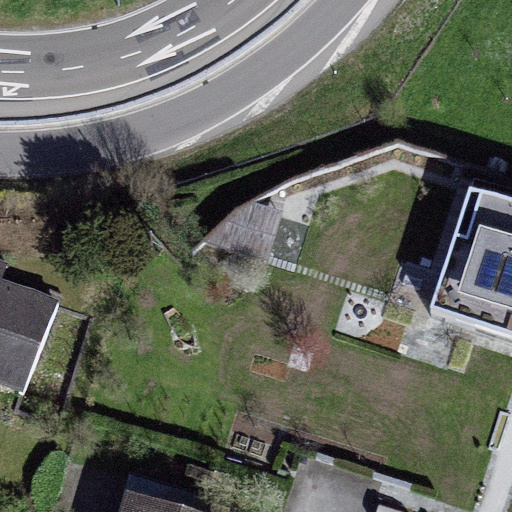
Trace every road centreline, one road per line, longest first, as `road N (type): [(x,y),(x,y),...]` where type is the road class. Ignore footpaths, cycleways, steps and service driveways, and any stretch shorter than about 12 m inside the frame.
road 1 (motorway): [(0,153),(100,145),(174,123),(266,70),(346,0)]
road 2 (motorway): [(233,0),(114,60),(0,73)]
